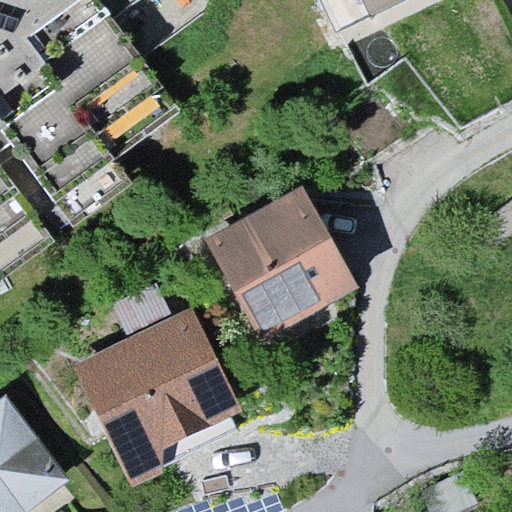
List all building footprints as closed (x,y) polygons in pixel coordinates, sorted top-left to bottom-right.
[(95,0),(0,0),(0,239),(174,107),(95,0)] [(376,0),(382,14),(417,0),(376,0)] [(314,182),(215,235),(269,334),(367,282),(314,182)] [(263,420),(205,292),(75,350),(133,479),(263,420)] [(16,388),(0,400),(0,511),(46,511),(87,483),(16,388)]
